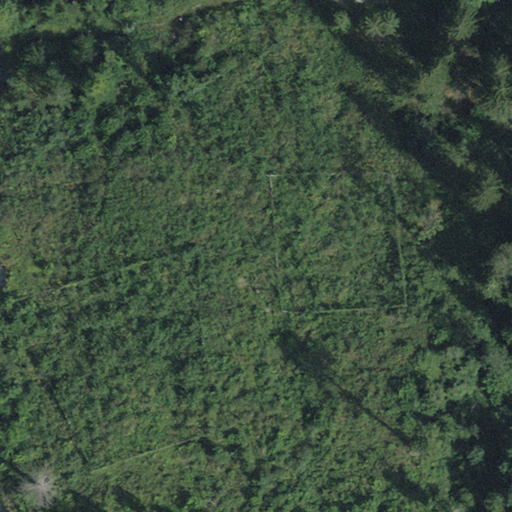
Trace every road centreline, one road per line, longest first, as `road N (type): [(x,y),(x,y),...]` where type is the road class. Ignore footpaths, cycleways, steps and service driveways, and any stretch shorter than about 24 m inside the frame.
road 1 (track): [(0,61),(17,47),(73,32),(170,20),(240,0)]
road 2 (track): [(334,0),(511,12)]
